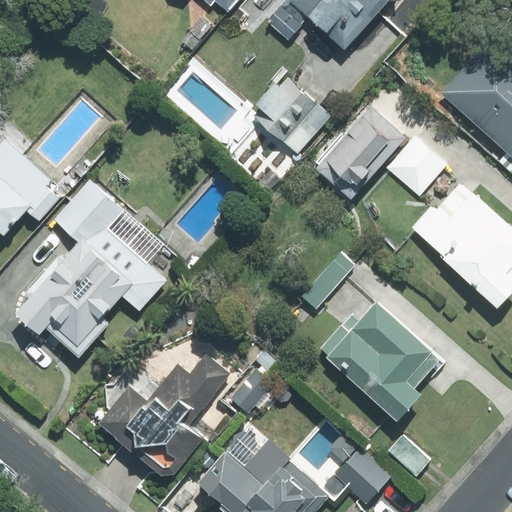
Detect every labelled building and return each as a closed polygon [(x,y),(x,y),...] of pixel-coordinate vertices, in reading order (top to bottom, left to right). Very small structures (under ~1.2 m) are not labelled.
[(387,0),(299,0),(351,43),(387,0)] [(305,25),(283,6),(269,21),(291,41),(305,25)] [(511,47),(505,41),(455,97),(511,146),(511,47)] [(313,97),(292,79),(260,115),(282,134),(313,97)] [(405,133),(374,107),(323,167),(353,193),(405,133)] [(446,165),(416,139),(392,167),(423,193),(446,165)] [(47,191),(0,150),(0,227),(8,235),(47,191)] [(120,207),(93,184),(63,218),(89,242),(120,207)] [(511,266),(511,226),(493,209),(452,256),(502,300),(511,288),(511,273),(508,270),(511,266)] [(104,228),(27,312),(44,327),(49,322),(77,347),(127,293),(137,302),(159,278),(104,228)] [(359,266),(343,251),(304,293),(320,308),(359,266)] [(439,359),(379,306),(362,325),(357,320),(330,350),(402,415),(422,392),(416,386),(439,359)] [(134,389),(107,421),(166,471),(178,470),(206,438),(189,424),(232,373),(212,357),(195,377),(180,365),(149,401),(134,389)] [(274,384),(258,370),(236,395),(251,409),(274,384)] [(234,453),(210,480),(245,511),(308,511),(326,493),(271,444),(250,468),(234,453)] [(387,470),(363,450),(342,474),(366,494),(387,470)]
